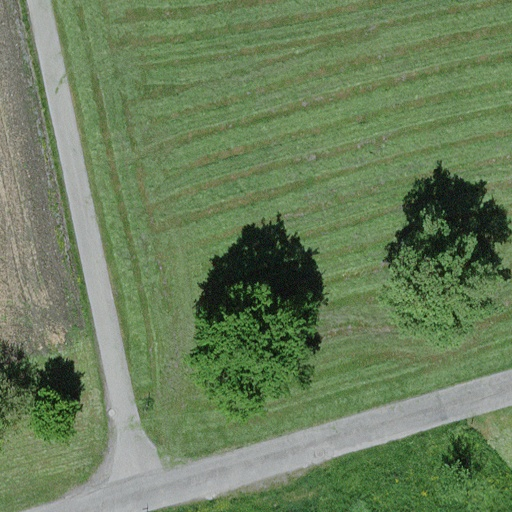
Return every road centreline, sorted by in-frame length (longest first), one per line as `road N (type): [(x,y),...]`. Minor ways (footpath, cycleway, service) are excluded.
road 1 (track): [(51,0),(151,491)]
road 2 (residential): [(81,511),(511,392)]
